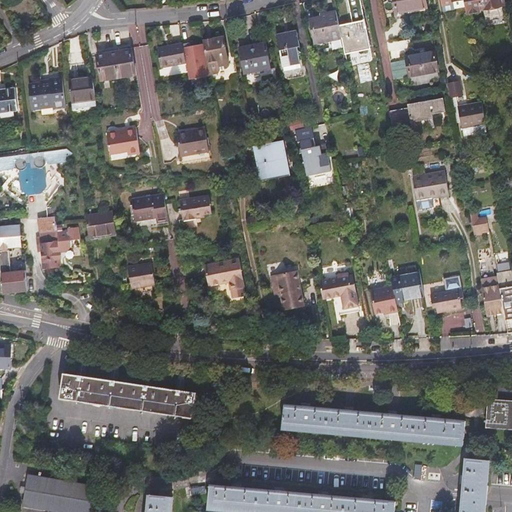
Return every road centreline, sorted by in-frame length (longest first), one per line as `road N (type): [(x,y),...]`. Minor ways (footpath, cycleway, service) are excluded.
road 1 (tertiary): [(511,351),(267,358),(149,346),(61,326)]
road 2 (unknown): [(239,153),(267,358)]
road 3 (unclassified): [(271,0),(108,19),(83,9)]
road 4 (residential): [(61,326),(57,346),(23,387),(0,490)]
